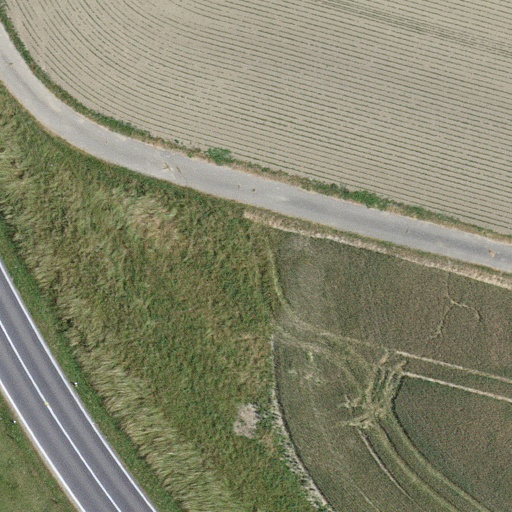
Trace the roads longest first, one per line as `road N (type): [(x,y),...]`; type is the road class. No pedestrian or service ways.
road 1 (track): [(511,262),(151,164),(83,115),(16,0)]
road 2 (primary): [(0,226),(125,450),(171,511)]
